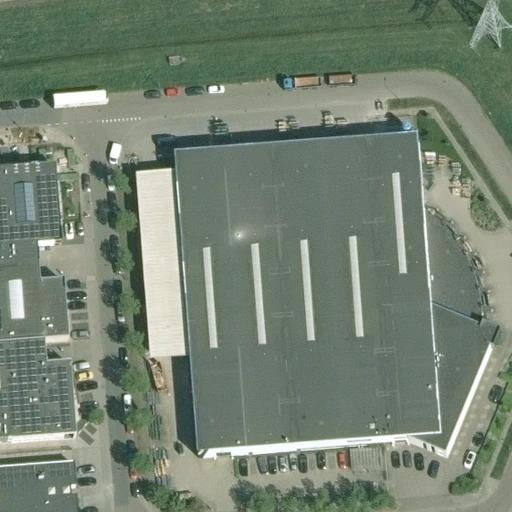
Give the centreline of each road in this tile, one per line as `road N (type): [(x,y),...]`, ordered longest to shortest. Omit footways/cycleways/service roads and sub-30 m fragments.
road 1 (residential): [(511,180),(460,104),(431,86),(95,111)]
road 2 (unclassified): [(122,511),(95,111)]
